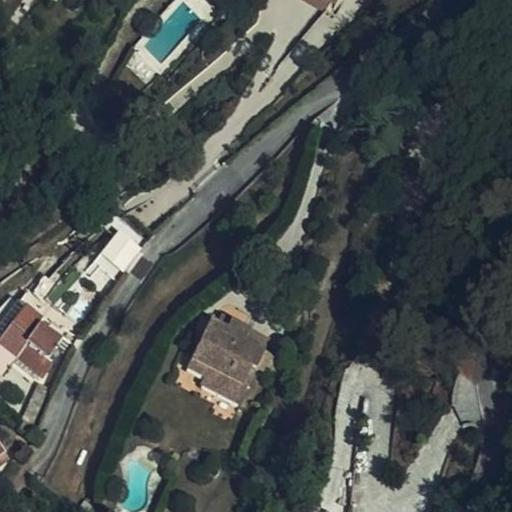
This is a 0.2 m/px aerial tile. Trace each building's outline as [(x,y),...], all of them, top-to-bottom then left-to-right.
[(342,2),(337,0),(296,0),(334,18),(342,2)] [(98,258),(120,276),(142,249),(119,231),(98,258)] [(0,312),(0,325),(15,305),(9,302),(0,312)] [(41,328),(44,324),(24,311),(0,343),(0,348),(42,378),(60,352),(55,348),(60,341),(50,334),(41,328)] [(220,320),(215,329),(226,334),(230,325),(220,320)] [(52,330),(44,324),(41,328),(50,334),(52,330)] [(254,371),(263,351),(267,342),(230,325),(226,334),(215,329),(207,325),(186,371),(202,379),(199,387),(238,406),(247,387),(242,384),(250,369),(254,371)] [(273,379),(283,360),(263,351),(254,371),(273,379)] [(242,384),(247,387),(254,371),(250,369),(242,384)] [(34,395),(44,399),(48,390),(39,385),(34,395)] [(23,421),(33,425),(44,399),(34,395),(23,421)] [(19,432),(27,439),(33,425),(23,421),(19,432)] [(0,467),(8,462),(0,450),(0,467)]
